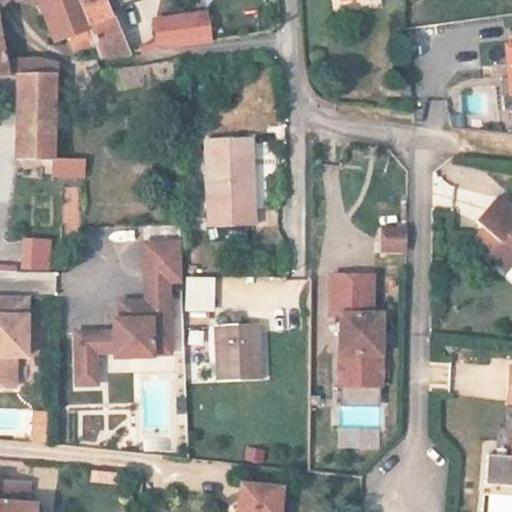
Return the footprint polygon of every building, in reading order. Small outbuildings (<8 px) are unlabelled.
[(99,48),(87,0),(59,0),(73,50),(99,48)] [(87,0),(99,48),(123,45),(111,4),(125,0),(87,0)] [(330,29),(326,5),(304,7),(308,32),(330,29)] [(159,47),(205,41),(199,13),(157,20),(159,47)] [(511,46),(502,48),(508,95),(511,94),(511,46)] [(178,85),(177,64),(144,69),(148,87),(178,85)] [(72,84),(26,91),(23,175),(68,173),(68,171),(72,84)] [(257,226),(254,139),(205,140),(207,227),(257,226)] [(64,224),(79,224),(79,188),(65,187),(64,224)] [(484,227),(477,235),(495,252),(490,256),(508,273),(511,269),(511,208),(500,198),(478,221),(484,227)] [(405,229),(386,228),(385,248),(405,249),(405,229)] [(145,284),(170,284),(182,283),(182,279),(182,244),(145,244),(145,284)] [(382,315),(374,315),(373,275),(332,276),(332,316),(341,316),(342,388),(384,387),(382,315)] [(182,283),(183,306),(215,305),(215,278),(182,279),(182,283)] [(145,284),(146,302),(170,302),(170,284),(145,284)] [(29,360),(28,298),(0,298),(0,390),(18,390),(18,360),(29,360)] [(96,353),(115,353),(128,353),(128,358),(153,358),(153,355),(171,355),(170,302),(146,302),(120,302),(120,332),(76,333),(76,371),(97,370),(96,353)] [(257,381),(257,324),(215,325),(216,381),(257,381)] [(449,390),(450,363),(429,362),(428,389),(449,390)] [(76,371),(76,386),(97,385),(97,370),(76,371)] [(342,428),(379,425),(377,404),(341,407),(342,428)] [(511,457),(488,455),(485,485),(511,487),(511,457)] [(90,469),(89,482),(116,484),(117,472),(90,469)] [(243,486),(240,511),(281,511),(283,490),(243,486)] [(30,509),(31,496),(0,493),(0,511),(37,511),(37,510),(30,509)]
